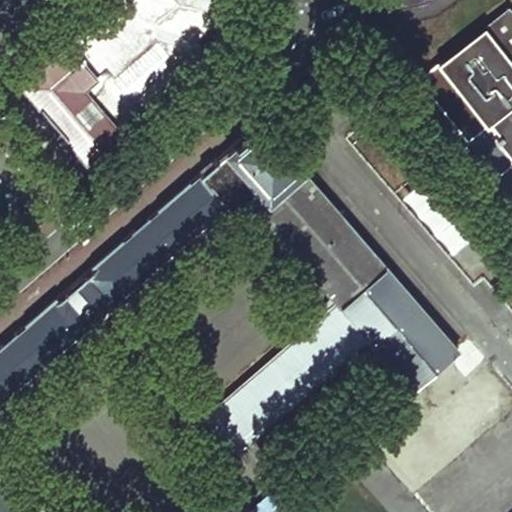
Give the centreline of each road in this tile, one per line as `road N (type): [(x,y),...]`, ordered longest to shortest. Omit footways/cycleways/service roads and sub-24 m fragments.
road 1 (residential): [(0,295),(265,67),(295,22),(291,0)]
road 2 (unknown): [(385,511),(316,447),(281,450),(181,492),(157,494),(78,409)]
road 3 (unknown): [(272,83),(511,364)]
road 4 (unknown): [(511,424),(425,511)]
